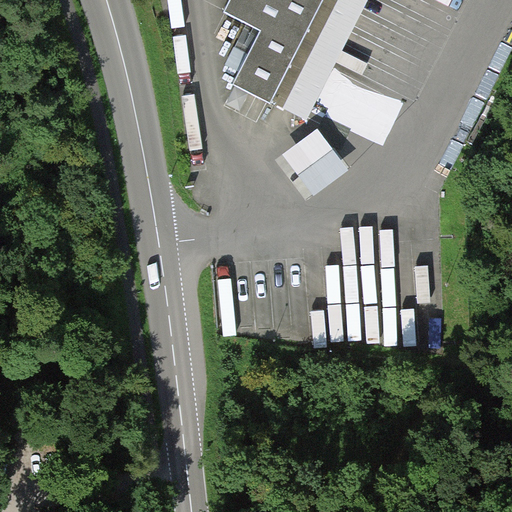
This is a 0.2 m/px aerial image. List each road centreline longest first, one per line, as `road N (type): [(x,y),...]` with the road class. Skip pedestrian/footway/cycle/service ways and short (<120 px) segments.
road 1 (primary): [(107,0),(160,243),(192,511)]
road 2 (track): [(0,503),(158,485)]
